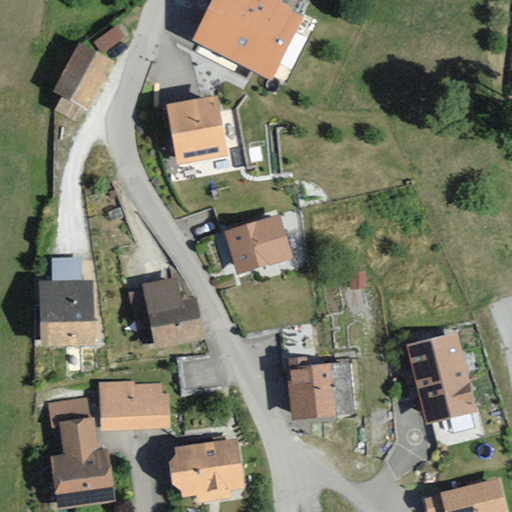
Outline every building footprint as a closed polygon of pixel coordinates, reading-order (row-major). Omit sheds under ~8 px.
[(302,12),(277,0),(211,0),(193,38),(269,76),(302,12)] [(115,22),(92,39),(101,50),(123,33),(115,22)] [(114,59),(78,41),(54,88),(89,106),(114,59)] [(216,92),(164,101),(175,165),(228,156),(216,92)] [(277,218),(224,230),(234,273),(288,261),(277,218)] [(52,281),(41,281),(43,346),(96,344),(93,276),(82,276),(82,255),(52,256),(52,281)] [(176,277),(129,286),(140,342),(153,340),(154,347),(203,337),(195,295),(180,298),(176,277)] [(459,333),(405,345),(423,425),(477,413),(459,333)] [(347,361),(286,367),(291,419),(352,413),(347,361)] [(163,376),(98,380),(100,427),(165,424),(163,376)] [(93,416),(54,420),(58,453),(53,455),(58,506),(115,500),(109,448),(97,450),(93,416)] [(236,438),(169,445),(175,495),(241,487),(236,438)] [(507,511),(504,481),(425,491),(427,511),(507,511)]
